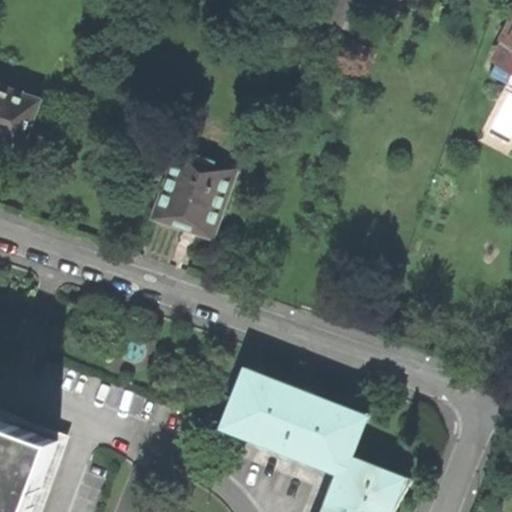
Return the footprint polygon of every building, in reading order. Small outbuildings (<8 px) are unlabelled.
[(362,24),(371,0),(339,0),(334,13),(362,24)] [(359,34),(362,24),(334,13),(330,23),(359,34)] [(511,23),(509,22),(500,39),(501,40),(497,47),(502,50),(490,74),(508,84),(479,138),(510,155),(511,150),(511,23)] [(0,143),(23,151),(42,100),(0,84),(0,143)] [(170,223),(214,239),(238,167),(177,146),(153,217),(170,223)] [(328,511),(390,511),(403,479),(350,458),(366,418),(307,395),(250,372),(228,426),(344,472),(328,511)] [(0,419),(0,511),(32,511),(59,441),(0,419)]
